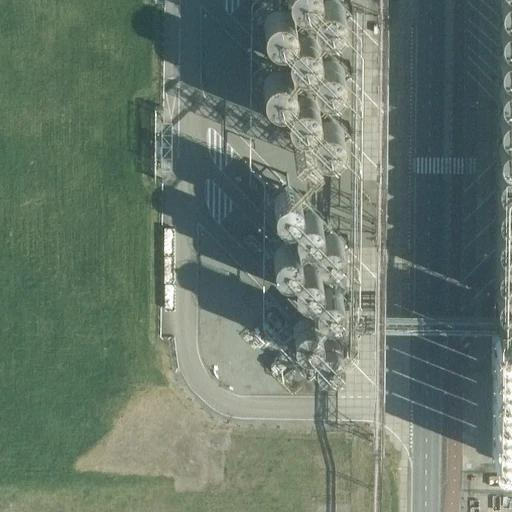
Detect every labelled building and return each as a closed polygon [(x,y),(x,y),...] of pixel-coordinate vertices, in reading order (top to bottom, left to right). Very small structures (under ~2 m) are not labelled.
[(276,36),(279,36),(282,36),(285,36),(288,35),(290,34),(292,32),(294,30),(296,27),(297,24),(297,22),(297,19),(296,15),(295,13),(292,10),(290,8),(287,6),(284,5),(280,5),(278,6),(274,7),(272,9),(270,10),(268,13),(266,16),(266,19),(266,22),(266,25),(267,28),(269,30),(271,32),(273,34),(276,36)] [(331,36),(334,37),(337,37),(340,37),(343,36),(345,34),(347,32),(349,30),(351,28),(351,25),(352,22),(352,19),(351,16),(349,13),(347,10),(345,8),(342,7),(339,6),(335,6),(332,6),(329,7),(326,9),(324,11),(322,14),(321,16),(321,19),(320,22),(321,26),(322,28),(324,31),(325,33),(328,35),(331,36)] [(301,60),(304,61),(307,61),(310,61),(312,60),(315,58),(317,56),(319,54),(320,52),(321,49),(322,46),(321,43),(320,40),(319,37),(317,34),(315,33),(312,31),(309,30),(305,30),(302,30),(299,31),(296,33),(294,35),(292,38),(291,40),(290,44),(290,46),(291,50),(292,52),(293,55),(295,57),(298,59),(301,60)] [(328,89),(331,90),(334,90),(337,90),(340,89),(342,87),(344,85),(346,83),(348,80),(348,78),(349,75),(349,72),(348,69),(346,66),(344,63),(342,61),(339,60),(336,59),(332,59),(329,59),(326,60),(323,62),(321,64),(319,67),(318,69),(318,72),(317,75),(318,78),(319,81),(321,84),(322,86),(325,88),(328,89)] [(288,69),(284,68),(282,68),(279,68),(276,69),(273,70),(271,72),(269,74),(268,77),(267,79),(266,82),(267,85),(267,89),(269,91),(271,94),(273,96),(276,98),(279,99),(283,99),(286,99),(289,97),(292,96),(294,94),(296,91),(297,89),(298,85),(298,83),(297,79),(296,77),(295,74),(293,72),(290,70),(288,69)] [(314,98),(311,97),(308,97),(305,97),(303,98),(300,100),(298,101),(296,103),(294,106),(294,109),(293,112),(293,114),(294,118),(295,121),(297,123),(300,125),(303,127),(306,128),(310,128),(312,128),(316,127),(318,125),(320,123),(322,120),(324,118),(324,115),(325,112),(324,109),(323,106),(321,103),(320,101),(317,99),(314,98)] [(338,123),(335,122),(332,122),(330,122),(327,123),(324,125),(322,127),(320,129),(318,131),(318,134),(317,137),(317,139),(318,143),(319,146),(322,149),(324,150),(327,152),(330,153),(334,153),(336,153),(340,152),(342,150),(344,148),(346,146),(348,143),(348,140),(349,137),(348,134),(347,131),(345,128),(344,126),(341,124),(338,123)] [(279,213),(282,214),(284,215),(287,216),(290,216),(293,215),(296,214),(298,212),(300,210),(301,207),(302,205),(302,202),(302,199),(301,196),(299,194),(297,192),(295,190),(292,189),(290,188),(287,188),(284,189),(281,190),(279,191),(278,193),(276,195),(275,197),(275,199),(275,202),(275,204),(275,207),(276,209),(278,211),(279,213)] [(300,234),(302,235),(305,236),(307,237),(311,237),(313,236),(316,235),(318,233),(320,231),(321,229),(322,226),(322,223),(322,220),(321,217),(320,215),(318,213),(315,211),(313,210),(310,209),(307,210),(304,210),(302,211),(300,213),(298,214),(297,216),(296,219),(295,220),(295,223),(295,226),(296,228),(297,230),(298,232),(300,234)] [(319,257),(321,259),(324,260),(327,260),(330,260),(332,260),(335,258),(337,257),(339,255),(341,252),(342,249),(342,246),(341,244),(341,241),(339,239),(337,236),(335,235),(332,234),(329,233),(326,233),(324,234),(321,235),(319,236),(317,238),(316,240),(315,242),(314,244),(314,247),(314,249),(315,252),(316,254),(318,256),(319,257)] [(279,267),(282,268),(284,269),(287,270),(290,270),(293,269),(296,268),(298,266),(300,264),(301,262),(302,259),(302,256),(302,253),(301,251),(299,248),(297,246),(295,244),(293,243),(290,243),(287,243),(284,243),(281,244),(279,246),(278,248),(277,249),(275,252),(275,254),(275,256),(275,259),(275,261),(276,263),(278,265),(279,267)] [(300,288),(302,290),(305,291),(308,291),(311,291),(313,291),(316,289),(318,288),(320,285),(321,283),(322,280),(323,277),(322,275),(321,272),(320,269),(318,267),(315,266),(313,264),(310,264),(307,264),(304,264),(302,266),(300,267),(298,269),(297,270),(296,273),(295,275),(295,278),(295,280),(296,282),(297,285),(298,287),(300,288)] [(319,312),(321,313),(324,314),(327,315),(330,315),(333,314),(335,313),(337,311),(339,309),(341,307),(342,304),(342,301),(341,298),(341,295),(339,293),(337,291),(335,289),(332,288),(329,287),(327,288),(324,288),(321,289),(319,291),(318,292),(316,294),(315,297),(314,298),(314,301),(314,303),(315,306),(316,308),(318,310),(319,312)] [(298,343),(301,344),(303,346),(306,346),(309,346),(312,345),(315,344),(317,342),(319,340),(320,338),(321,335),(321,332),(321,329),(320,327),(318,324),(317,322),(314,320),(312,319),(309,319),(306,319),(303,319),(301,321),(298,322),(297,324),(296,325),(294,328),(294,330),(294,333),(294,335),(295,337),(295,339),(297,341),(298,343)] [(510,462),(511,458),(511,327),(505,327),(500,334),(500,347),(492,360),(502,367),(495,377),(496,399),(495,400),(495,421),(490,427),(491,454),(502,462),(510,462)] [(318,365),(320,367),(323,368),(326,369),(329,368),(331,368),(334,367),(336,365),(338,363),(339,360),(340,357),(341,355),(340,352),(339,349),(338,347),(336,345),(333,343),(331,342),(328,341),(325,341),(322,342),(320,343),(318,344),(316,346),(315,348),(314,350),(313,352),(313,355),(313,357),(314,360),(315,362),(316,364),(318,365)] [(0,511),(322,511),(323,493),(0,486),(0,511)]
